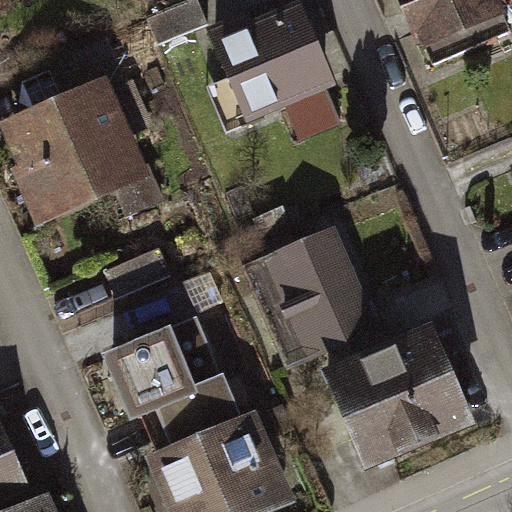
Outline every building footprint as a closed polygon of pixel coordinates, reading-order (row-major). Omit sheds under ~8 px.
[(307,0),(273,0),(210,25),(244,110),(337,73),(307,0)] [(401,0),(419,36),(494,0),(401,0)] [(109,69),(0,113),(0,115),(42,216),(151,171),(109,69)] [(511,200),(511,174),(502,179),(511,200)] [(373,327),(328,223),(235,263),(281,367),(373,327)] [(434,323),(325,371),(366,464),(475,417),(434,323)] [(260,402),(143,448),(168,511),(250,511),(296,494),(260,402)] [(0,493),(30,481),(0,412),(0,411),(0,493)] [(70,511),(57,480),(0,503),(0,511),(70,511)]
